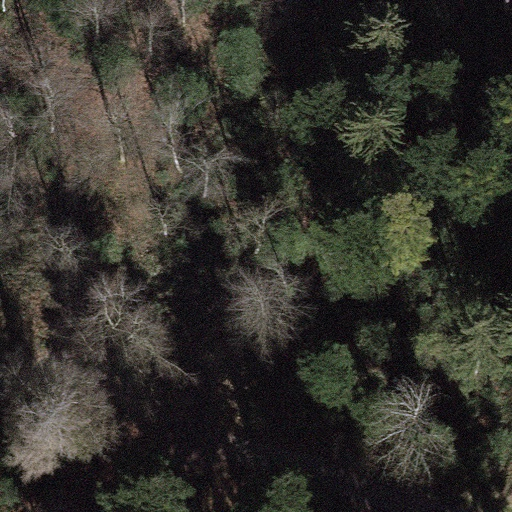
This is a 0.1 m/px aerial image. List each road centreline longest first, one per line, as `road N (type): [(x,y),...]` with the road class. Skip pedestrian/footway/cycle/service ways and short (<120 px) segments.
road 1 (track): [(454,511),(176,419)]
road 2 (track): [(176,419),(0,368)]
road 3 (track): [(176,419),(63,511)]
